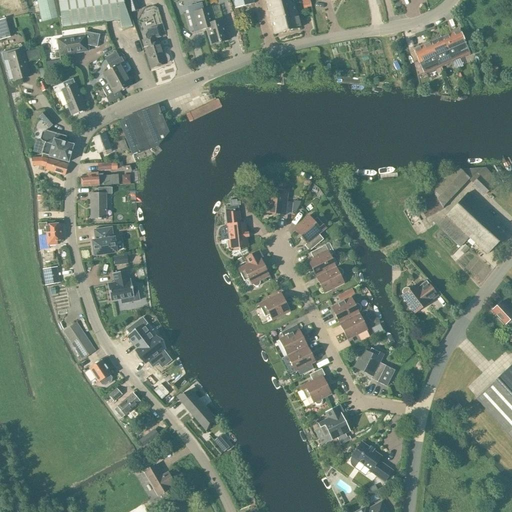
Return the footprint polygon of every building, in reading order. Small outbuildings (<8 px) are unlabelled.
[(129,18),(122,0),(36,0),(42,22),(59,19),(62,29),(118,20),(129,18)] [(253,0),(232,0),(234,8),(254,3),(253,0)] [(300,27),(293,0),(265,0),(275,34),(300,27)] [(201,3),(187,7),(194,31),(199,30),(206,28),(211,44),(229,39),(223,19),(213,22),(209,8),(203,9),(201,3)] [(0,39),(12,37),(7,18),(0,19),(0,39)] [(156,43),(155,39),(161,37),(158,26),(146,30),(143,35),(144,40),(143,41),(151,68),(164,64),(164,63),(167,62),(169,60),(169,58),(168,57),(167,55),(165,54),(163,55),(159,42),(156,43)] [(452,33),(441,37),(447,50),(452,61),(470,53),(460,30),(452,33)] [(85,31),(84,35),(57,39),(60,55),(88,51),(87,45),(97,47),(100,35),(85,31)] [(441,37),(429,43),(439,67),(452,61),(447,50),(441,37)] [(439,67),(429,43),(419,47),(420,48),(414,50),(424,74),(439,67)] [(4,61),(8,60),(14,81),(29,77),(22,51),(19,51),(19,49),(2,53),(4,61)] [(38,49),(26,52),(29,62),(41,59),(38,49)] [(104,58),(110,69),(102,73),(108,84),(126,74),(121,65),(125,63),(121,57),(120,58),(116,51),(104,58)] [(102,87),(107,96),(105,97),(109,103),(122,96),(120,92),(132,85),(126,74),(108,84),(102,87)] [(85,109),(75,84),(73,79),(63,83),(65,88),(61,90),(71,115),(85,109)] [(39,83),(43,91),(48,88),(45,81),(39,83)] [(119,120),(132,154),(137,152),(138,153),(159,145),(168,132),(157,104),(119,120)] [(56,122),(46,110),(39,117),(49,129),(56,122)] [(41,154),(48,156),(48,157),(68,163),(73,145),(64,143),(66,135),(59,133),(58,134),(45,130),(45,131),(42,132),(40,139),(42,141),(44,142),(41,154)] [(112,152),(111,149),(105,134),(93,138),(99,153),(105,151),(106,154),(112,152)] [(124,140),(118,142),(122,151),(128,149),(124,140)] [(67,164),(48,159),(42,158),(32,158),(32,165),(41,165),(46,166),(45,170),(64,175),(67,164)] [(435,196),(418,204),(426,218),(443,208),(442,207),(467,180),(472,184),(480,176),(492,188),(498,182),(486,168),(462,169),(459,166),(451,168),(431,189),(435,196)] [(118,174),(115,174),(110,175),(98,176),(98,173),(88,173),(88,177),(81,177),(81,186),(99,185),(118,184),(118,174)] [(480,176),(472,184),(484,196),(485,196),(487,193),(492,188),(480,176)] [(98,187),(97,193),(90,193),(91,219),(106,219),(106,194),(112,194),(112,187),(98,187)] [(273,194),(266,194),(264,213),(285,215),(288,191),(283,190),(274,189),(273,194)] [(446,215),(470,237),(487,254),(508,232),(467,193),(446,215)] [(293,201),(292,211),(296,212),(300,202),(293,201)] [(229,240),(227,240),(228,251),(230,252),(240,251),(239,248),(248,247),(247,237),(249,237),(248,232),(246,232),(245,222),(240,223),(239,211),(225,213),(226,226),(228,226),(229,240)] [(313,221),(308,215),(293,228),(306,243),(304,245),(309,251),(323,239),(319,234),(326,228),(323,225),(317,217),(313,221)] [(460,248),(470,237),(446,215),(437,225),(460,248)] [(41,236),(47,235),(47,245),(57,244),(57,241),(63,241),(61,225),(47,226),(47,222),(37,223),(38,231),(41,231),(41,236)] [(93,241),(95,255),(116,252),(116,249),(118,249),(117,241),(115,241),(114,238),(113,238),(112,228),(95,230),(96,241),(93,241)] [(313,258),(308,260),(316,277),(335,267),(328,251),(325,252),(322,247),(310,253),(313,258)] [(263,257),(259,250),(245,258),(248,264),(238,268),(240,272),(244,281),(249,279),(252,284),(253,284),(254,286),(255,286),(257,286),(258,285),(260,284),(260,282),(259,280),(269,275),(260,258),(263,257)] [(111,257),(113,268),(132,264),(130,254),(111,257)] [(47,284),(60,282),(57,267),(45,269),(47,284)] [(336,268),(335,267),(316,277),(324,293),(343,283),(340,276),(342,275),(342,274),(342,272),(342,270),(341,269),(339,268),(336,268)] [(122,303),(139,300),(137,286),(132,287),(131,279),(129,279),(127,270),(113,273),(115,282),(108,283),(111,300),(121,299),(122,303)] [(427,280),(418,287),(416,285),(410,289),(407,288),(406,287),(404,288),(403,289),(402,290),(402,293),(403,295),(401,296),(414,313),(438,296),(427,280)] [(352,289),(337,296),(340,301),(354,294),(352,289)] [(265,317),(269,314),(272,320),(290,312),(280,293),(258,304),(265,317)] [(339,323),(359,314),(358,312),(360,311),(360,309),(360,307),(359,305),(358,304),(356,304),(354,304),(351,298),(331,307),(339,323)] [(511,328),(511,313),(501,302),(492,310),(504,324),(505,323),(511,330),(511,328)] [(366,330),(359,314),(339,323),(347,339),(366,330)] [(132,335),(126,339),(134,348),(145,340),(150,337),(144,328),(151,321),(145,315),(129,328),(132,335)] [(76,322),(75,323),(63,331),(82,360),(96,351),(76,322)] [(283,337),(279,339),(287,355),(307,346),(302,337),(304,335),(301,328),(299,329),(298,330),(296,326),(281,333),(283,337)] [(152,338),(135,349),(141,354),(137,355),(145,364),(166,350),(163,342),(156,339),(153,342),(152,338)] [(287,355),(281,358),(289,374),(297,370),(300,376),(313,369),(311,364),(315,362),(307,346),(287,355)] [(378,382),(385,366),(379,363),(383,354),(379,353),(380,353),(371,348),(368,353),(363,350),(361,350),(359,351),(358,351),(357,353),(357,355),(357,356),(359,358),(354,367),(372,376),(370,378),(378,382)] [(101,360),(89,368),(99,383),(100,382),(102,385),(106,386),(112,382),(112,378),(110,375),(111,375),(101,360)] [(511,364),(476,397),(475,398),(511,438),(511,364)] [(312,381),(300,387),(302,390),(306,400),(311,397),(313,403),(315,402),(315,403),(317,404),(318,404),(320,404),(321,403),(321,401),(322,401),(322,398),(331,394),(322,376),(325,375),(321,368),(313,373),(309,375),(312,381)] [(108,395),(114,401),(114,402),(122,394),(116,387),(108,395)] [(176,397),(206,432),(206,431),(204,430),(211,415),(212,417),(189,390),(189,391),(179,400),(176,397)] [(132,392),(118,405),(117,406),(113,409),(122,418),(140,401),(132,392)] [(456,417),(464,410),(455,400),(447,408),(456,417)] [(330,417),(318,423),(320,427),(325,436),(329,433),(332,439),(333,439),(337,437),(340,444),(350,439),(349,436),(347,437),(345,433),(347,432),(349,431),(341,413),(343,412),(340,405),(328,411),(330,417)] [(151,426),(142,436),(145,439),(154,430),(151,426)] [(351,456),(351,457),(370,470),(369,471),(384,482),(392,470),(378,461),(381,456),(361,442),(351,456)] [(168,472),(162,476),(155,464),(144,471),(157,495),(169,489),(168,486),(174,483),(168,472)] [(372,486),(367,488),(369,494),(374,492),(377,490),(375,485),(372,486)] [(379,499),(376,492),(365,499),(369,505),(379,499)] [(385,511),(381,503),(367,511),(365,508),(358,511),(385,511)]
